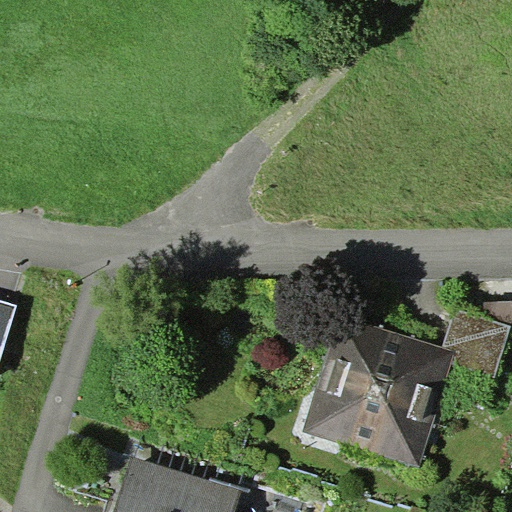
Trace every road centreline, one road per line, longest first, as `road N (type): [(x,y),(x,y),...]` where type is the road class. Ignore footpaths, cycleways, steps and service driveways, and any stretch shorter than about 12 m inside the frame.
road 1 (residential): [(511,249),(98,262),(0,236)]
road 2 (track): [(365,0),(326,35),(238,166),(204,253)]
